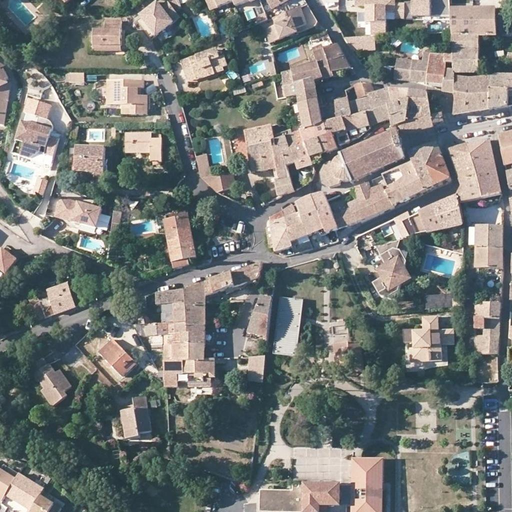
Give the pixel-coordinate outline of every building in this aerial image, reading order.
[(152,9),(142,16),(157,36),(181,17),(177,12),(167,0),(164,0),(158,4),(161,7),(155,12),(152,9)] [(167,0),(177,12),(183,8),(183,5),(180,0),(167,0)] [(206,0),(211,11),(234,2),(233,0),(206,0)] [(267,0),(273,9),(290,0),(267,0)] [(305,0),(297,0),(290,4),(294,11),(309,6),(305,0)] [(396,0),(356,0),(356,7),(361,7),(361,23),(366,23),(366,37),(372,37),(387,36),(387,12),(396,13),(396,4),(396,0)] [(431,0),(414,0),(414,3),(414,16),(414,18),(432,18),(431,0)] [(450,0),(431,0),(432,18),(452,18),(451,9),(450,0)] [(405,3),(405,4),(405,16),(414,16),(414,3),(405,3)] [(405,4),(396,4),(396,13),(396,23),(405,23),(405,16),(405,4)] [(277,26),(271,28),(277,42),(317,26),(319,22),(309,6),(294,11),(274,18),(277,26)] [(453,37),(481,37),(497,37),(497,9),(488,9),(451,9),(452,18),(453,32),(453,37)] [(257,18),(259,24),(269,20),(267,14),(257,18)] [(95,51),(102,51),(102,46),(122,46),(123,22),(106,22),(106,31),(95,31),(95,51)] [(272,44),(277,42),(271,28),(267,29),(272,44)] [(325,32),(309,38),(315,53),(335,46),(325,32)] [(216,40),(219,47),(231,42),(229,35),(222,38),(216,40)] [(366,37),(344,38),(347,43),(351,50),(372,48),(372,37),(366,37)] [(455,71),(455,73),(481,74),(481,37),(453,37),(453,39),(454,47),(454,56),(454,64),(455,71)] [(335,46),(315,53),(318,64),(324,79),(325,80),(334,78),(342,76),(355,72),(340,45),(335,46)] [(181,61),(187,79),(196,76),(197,80),(216,73),(215,70),(224,67),(229,66),(226,56),(221,58),(218,49),(181,61)] [(428,83),(432,55),(425,54),(424,63),(398,59),(395,80),(428,83)] [(454,64),(454,56),(432,55),(428,83),(428,86),(444,88),(447,71),(448,63),(454,64)] [(0,63),(0,125),(5,127),(12,83),(10,84),(8,81),(10,80),(5,71),(3,72),(1,68),(5,67),(0,63)] [(455,71),(454,64),(448,63),(447,71),(444,88),(444,93),(449,93),(456,94),(456,78),(455,73),(455,71)] [(318,64),(294,71),(297,86),(315,81),(324,79),(318,64)] [(294,71),(283,74),(286,89),(297,86),(294,71)] [(71,83),(85,83),(85,75),(71,75),(71,83)] [(494,77),(482,78),(482,85),(493,85),(491,110),(506,108),(511,107),(511,76),(496,76),(494,77)] [(456,78),(456,94),(457,104),(455,116),(473,113),(482,112),(480,99),(472,100),(471,80),(456,78)] [(480,99),(482,112),(487,111),(491,110),(493,85),(482,85),(482,78),(471,80),(472,100),(480,99)] [(139,90),(144,90),(144,82),(108,81),(108,106),(123,106),(132,106),(132,115),(144,115),(144,97),(139,97),(139,90)] [(297,86),(299,95),(318,91),(315,81),(297,86)] [(359,84),(355,86),(360,101),(350,103),(354,117),(368,113),(371,127),(392,120),(392,118),(389,107),(393,106),(390,89),(375,93),(373,85),(359,84)] [(247,92),(245,86),(233,89),(235,96),(247,92)] [(297,86),(286,89),(288,98),(299,95),(297,86)] [(403,90),(390,89),(393,106),(413,104),(410,90),(403,90)] [(431,106),(429,93),(427,92),(410,90),(413,104),(393,106),(389,107),(392,118),(431,106)] [(299,95),(301,105),(320,100),(319,97),(318,91),(299,95)] [(23,120),(19,135),(31,158),(41,152),(55,156),(59,141),(50,138),(51,135),(53,125),(52,121),(50,120),(47,119),(52,104),(30,97),(25,112),(38,116),(36,124),(23,120)] [(320,100),(301,105),(306,130),(325,124),(323,114),(320,100)] [(345,100),(336,102),(339,120),(354,117),(350,103),(349,100),(345,100)] [(123,115),(132,115),(132,106),(123,106),(123,115)] [(433,116),(431,106),(392,118),(392,120),(394,128),(399,127),(433,116)] [(339,120),(327,123),(330,137),(335,136),(339,135),(342,146),(355,141),(362,139),(360,130),(371,127),(368,113),(354,117),(339,120)] [(433,116),(399,127),(407,136),(435,128),(434,125),(445,123),(444,114),(437,115),(433,116)] [(330,137),(327,123),(325,124),(306,130),(302,132),(312,159),(319,156),(321,161),(324,159),(327,157),(326,154),(321,140),(330,137)] [(273,125),(246,131),(253,173),(278,170),(280,181),(277,181),(280,196),(283,196),(296,192),(288,166),(295,164),(286,137),(288,136),(287,132),(275,136),(273,125)] [(372,130),(371,127),(360,130),(362,139),(372,130)] [(288,136),(286,137),(295,164),(297,164),(300,171),(314,165),(312,159),(302,132),(295,134),(288,136)] [(401,132),(342,156),(343,158),(341,159),(339,160),(338,162),(337,165),(336,168),(336,170),(336,172),(336,175),(337,177),(339,179),(344,183),(346,183),(348,184),(351,184),(353,183),(354,184),(409,161),(406,153),(408,153),(405,139),(403,140),(401,132)] [(154,134),(127,134),(127,153),(152,153),(152,162),(164,162),(163,140),(154,140),(154,134)] [(511,134),(500,137),(507,173),(511,171),(511,134)] [(13,153),(31,158),(19,135),(13,153)] [(330,137),(321,140),(326,154),(333,151),(339,149),(335,136),(330,137)] [(481,143),(469,146),(483,201),(503,197),(491,140),(481,143)] [(439,144),(422,148),(436,188),(443,184),(451,180),(452,179),(439,144)] [(461,149),(450,152),(463,186),(461,190),(458,196),(458,197),(460,204),(483,201),(469,146),(461,149)] [(77,172),(95,172),(106,173),(106,149),(77,148),(77,172)] [(422,148),(420,149),(420,150),(410,153),(413,164),(428,192),(431,190),(436,188),(422,148)] [(197,158),(200,167),(209,165),(207,156),(197,158)] [(315,166),(321,161),(319,156),(312,159),(314,165),(315,166)] [(336,172),(336,170),(334,163),(328,165),(322,173),(325,184),(332,189),(343,187),(344,183),(339,179),(337,177),(336,175),(336,172)] [(428,192),(413,164),(384,177),(391,191),(404,186),(411,200),(421,195),(428,192)] [(202,177),(204,178),(211,177),(209,165),(200,167),(202,177)] [(234,173),(211,177),(204,178),(219,194),(237,188),(234,173)] [(43,198),(48,181),(39,179),(35,196),(43,198)] [(349,211),(335,216),(340,230),(362,223),(362,224),(374,218),(396,209),(395,207),(387,193),(386,193),(384,187),(373,191),(370,184),(355,189),(359,200),(348,204),(350,208),(348,208),(349,211)] [(391,191),(387,193),(395,207),(403,203),(411,200),(404,186),(391,191)] [(319,195),(314,197),(327,230),(328,234),(337,231),(339,230),(340,230),(335,216),(328,201),(326,194),(319,195)] [(305,200),(297,204),(301,214),(309,237),(321,233),(327,230),(314,197),(305,200)] [(447,202),(434,207),(444,230),(465,226),(460,204),(458,197),(447,202)] [(499,202),(503,197),(483,201),(485,205),(499,202)] [(104,210),(63,198),(58,218),(99,229),(104,210)] [(299,241),(309,237),(301,214),(298,216),(294,206),(284,212),(292,244),(299,241)] [(444,230),(434,207),(420,214),(429,234),(444,230)] [(188,210),(157,217),(161,234),(167,233),(192,228),(188,210)] [(122,213),(115,212),(112,233),(119,234),(122,213)] [(294,249),(292,244),(284,212),(281,214),(280,214),(275,217),(271,220),(269,222),(268,226),(267,228),(272,251),(277,253),(294,249)] [(429,234),(420,214),(410,218),(418,236),(429,234)] [(472,223),(472,234),(478,234),(477,248),(504,249),(504,227),(478,226),(478,223),(472,223)] [(198,258),(192,228),(167,233),(169,242),(173,260),(175,270),(190,266),(189,260),(198,258)] [(155,233),(140,236),(141,242),(156,239),(155,233)] [(309,237),(299,241),(301,246),(311,242),(309,237)] [(401,288),(406,270),(410,254),(397,251),(400,241),(377,246),(388,266),(384,280),(376,284),(383,298),(398,302),(401,288)] [(168,261),(173,260),(169,242),(165,243),(168,261)] [(504,249),(477,248),(476,269),(504,270),(504,249)] [(0,272),(6,277),(17,263),(9,256),(6,254),(3,252),(0,254),(0,272)] [(264,263),(234,274),(237,288),(251,283),(252,290),(253,289),(256,286),(259,282),(260,280),(262,275),(264,263)] [(379,271),(384,280),(388,266),(379,271)] [(412,281),(406,270),(401,288),(412,281)] [(234,274),(207,283),(207,298),(237,288),(234,274)] [(207,283),(186,291),(188,304),(164,306),(164,315),(189,312),(208,306),(207,298),(207,283)] [(476,293),(484,293),(484,288),(484,283),(476,283),(476,293)] [(50,298),(31,305),(38,322),(47,319),(44,309),(52,306),(55,315),(71,309),(78,307),(69,284),(48,292),(50,298)] [(172,293),(158,294),(159,307),(164,306),(188,304),(186,291),(172,293)] [(428,310),(455,309),(454,300),(454,297),(427,299),(428,310)] [(273,300),(262,298),(256,315),(250,333),(269,338),(273,300)] [(304,300),(282,298),(274,354),(297,357),(304,300)] [(502,304),(482,303),(482,307),(476,306),(476,318),(501,320),(502,304)] [(207,325),(208,306),(189,312),(164,315),(165,324),(207,325)] [(433,356),(443,355),(442,345),(455,345),(454,330),(440,331),(439,317),(427,318),(428,332),(425,332),(415,333),(415,331),(405,332),(406,345),(415,344),(416,349),(411,349),(412,363),(434,362),(433,356)] [(500,337),(501,320),(476,318),(476,330),(484,330),(484,336),(500,337)] [(165,335),(207,333),(207,325),(165,324),(147,325),(148,336),(165,335)] [(207,333),(165,335),(165,346),(207,345),(207,333)] [(499,355),(500,337),(484,336),(475,336),(476,354),(499,355)] [(55,353),(75,365),(83,352),(63,340),(55,353)] [(107,347),(100,354),(123,378),(137,364),(114,340),(107,347)] [(350,343),(334,345),(337,369),(352,368),(353,370),(360,370),(360,373),(365,372),(362,345),(351,346),(350,343)] [(207,346),(166,347),(166,372),(167,386),(213,385),(213,375),(217,375),(217,360),(207,361),(207,346)] [(265,383),(266,359),(249,358),(249,383),(265,383)] [(43,360),(31,369),(36,376),(35,377),(40,384),(41,383),(46,391),(43,393),(54,409),(68,399),(65,395),(72,389),(61,373),(56,376),(50,367),(48,368),(43,360)] [(136,411),(123,414),(128,442),(141,439),(141,435),(152,433),(146,398),(133,400),(136,411)] [(341,510),(347,510),(347,511),(381,511),(382,495),(384,495),(384,464),(354,464),(354,490),(341,490),(341,510)] [(6,496),(17,479),(0,468),(0,500),(2,502),(6,496)] [(46,491),(20,474),(17,479),(6,496),(32,511),(42,496),(46,491)] [(341,510),(341,490),(328,490),(319,490),(306,489),(306,490),(294,490),(294,495),(293,511),(320,511),(321,510),(330,510),(341,510)] [(261,511),(293,511),(294,495),(262,494),(261,511)] [(61,511),(63,510),(42,496),(32,511),(61,511)]
